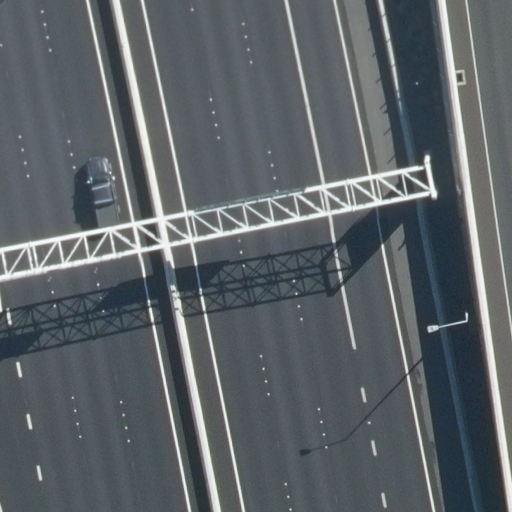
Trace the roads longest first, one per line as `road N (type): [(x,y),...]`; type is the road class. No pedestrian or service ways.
road 1 (motorway): [(206,0),(324,511)]
road 2 (motorway): [(148,511),(38,0)]
road 3 (motorway): [(279,0),(383,511)]
road 4 (motorway): [(54,511),(0,310)]
